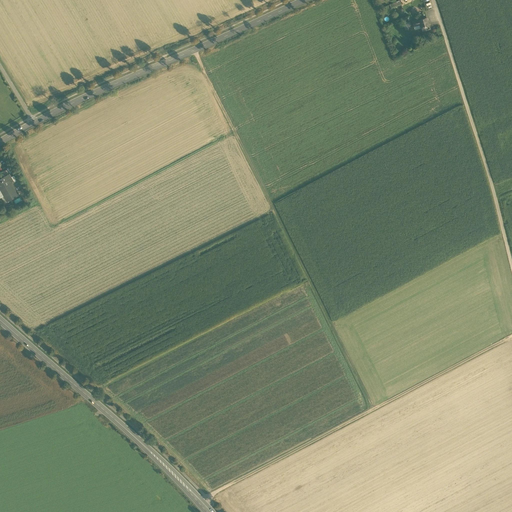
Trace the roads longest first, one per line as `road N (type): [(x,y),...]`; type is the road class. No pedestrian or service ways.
road 1 (track): [(193,50),(373,408)]
road 2 (track): [(511,335),(200,502)]
road 3 (secondary): [(304,0),(0,141)]
road 4 (primary): [(208,511),(0,318)]
road 5 (track): [(445,37),(511,267)]
